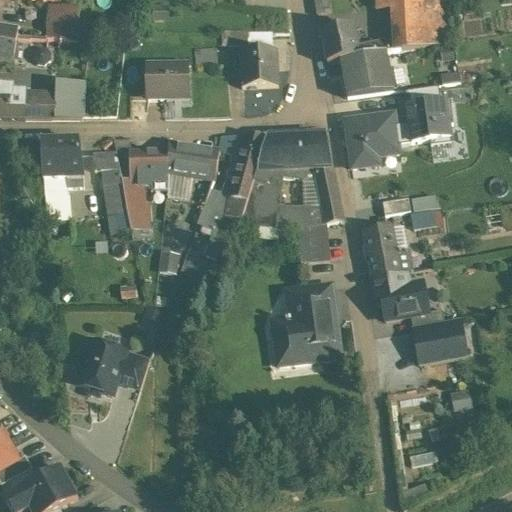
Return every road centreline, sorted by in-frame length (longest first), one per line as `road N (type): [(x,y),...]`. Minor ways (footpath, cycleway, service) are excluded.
road 1 (residential): [(0,128),(306,124),(299,0)]
road 2 (residential): [(160,511),(43,430),(0,389)]
